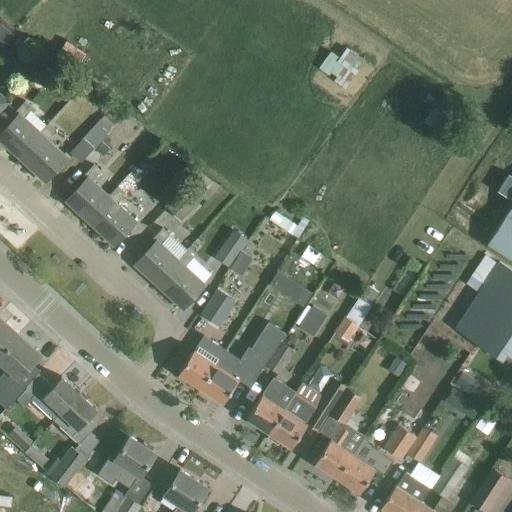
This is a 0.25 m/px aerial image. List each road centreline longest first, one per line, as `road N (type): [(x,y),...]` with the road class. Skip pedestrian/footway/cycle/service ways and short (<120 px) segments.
road 1 (residential): [(131,386),(168,325),(0,175)]
road 2 (track): [(511,90),(493,96),(444,87),(313,0)]
road 3 (residential): [(318,511),(131,386)]
road 4 (residential): [(131,386),(0,262)]
